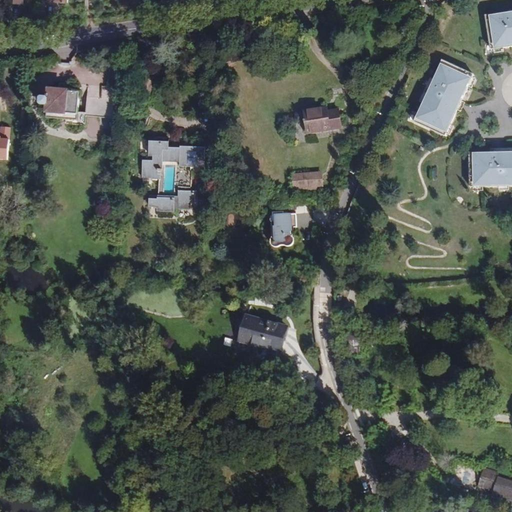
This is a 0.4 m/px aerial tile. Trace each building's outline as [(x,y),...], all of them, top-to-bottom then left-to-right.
[(511,46),(511,11),(486,16),(492,50),(511,46)] [(446,137),(474,75),(443,60),(414,122),(446,137)] [(125,78),(125,67),(109,66),(109,85),(124,86),(125,78)] [(372,90),(375,91),(376,88),(377,84),(371,82),(368,88),(372,90)] [(88,85),(86,113),(114,115),(117,87),(88,85)] [(78,120),(79,113),(80,92),(66,91),(59,90),(49,89),(48,97),(42,97),(40,99),(40,104),(41,106),(48,106),(46,118),(78,120)] [(29,108),(21,108),(20,125),(28,126),(29,108)] [(328,108),(304,112),(308,134),(342,129),(339,110),(328,111),(328,108)] [(86,113),(79,113),(78,120),(77,125),(86,126),(87,117),(114,119),(114,115),(86,113)] [(10,128),(1,127),(0,137),(0,159),(8,160),(10,128)] [(180,207),(194,207),(194,200),(197,200),(197,188),(192,188),(193,166),(205,166),(206,143),(182,142),(182,144),(174,144),(174,137),(150,136),(149,157),(144,157),(143,176),(152,176),(152,177),(159,177),(158,196),(150,196),(150,203),(158,204),(158,210),(179,210),(180,207)] [(511,186),(511,151),(470,153),(471,187),(511,186)] [(321,173),(308,174),(309,194),(323,193),(321,173)] [(308,174),(293,176),(295,195),(309,194),(308,174)] [(298,228),(297,214),(285,215),(284,212),(273,212),(274,222),(272,222),(273,237),(272,238),(271,240),(271,243),(272,245),(274,247),(275,247),(276,248),(279,247),(281,246),(283,246),(284,245),(286,246),(288,247),(289,247),(291,246),(292,246),(294,244),(295,243),(295,241),(294,238),(293,237),(292,236),(295,228),(298,228)] [(287,327),(247,316),(240,341),(280,352),(287,327)] [(511,481),(498,477),(499,474),(484,469),(478,486),(494,491),(493,494),(511,499),(511,481)]
